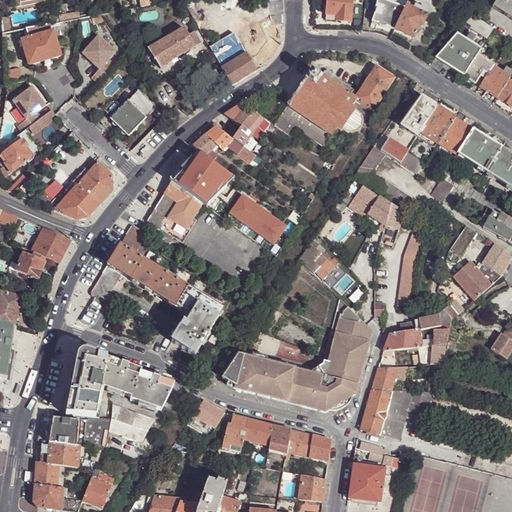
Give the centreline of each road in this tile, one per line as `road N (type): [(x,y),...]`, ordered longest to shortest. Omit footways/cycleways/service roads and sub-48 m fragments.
road 1 (residential): [(346,433),(234,403),(150,361),(54,328)]
road 2 (residential): [(294,40),(380,44),(511,128)]
road 3 (residential): [(294,40),(283,63),(198,122),(140,178)]
